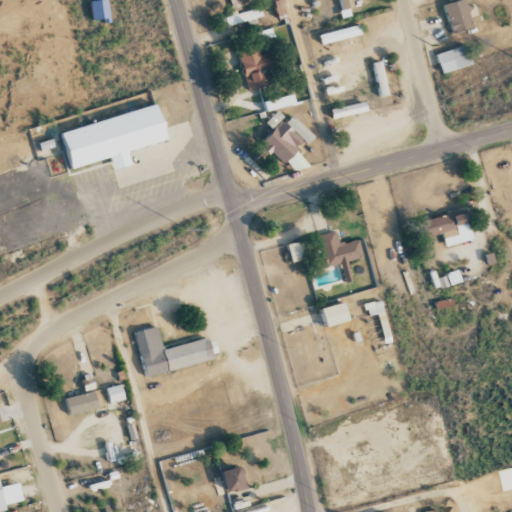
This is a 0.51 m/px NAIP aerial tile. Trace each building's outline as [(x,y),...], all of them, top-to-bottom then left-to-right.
[(106,0),(101,0),(89,1),(91,22),(109,20),(106,0)] [(339,0),(342,10),(353,7),(351,1),(354,0),(339,0)] [(472,27),(462,0),(460,0),(442,6),(452,34),(472,27)] [(221,28),(262,18),(259,7),(230,14),(230,15),(219,18),(221,28)] [(318,33),(320,43),(360,36),(359,27),(318,33)] [(271,36),(269,29),(256,33),(258,40),(271,36)] [(259,55),(256,43),(237,47),(245,90),(272,84),(270,73),(274,72),(270,52),(259,55)] [(441,74),(471,64),(464,45),(435,54),(441,74)] [(379,97),(387,95),(379,62),(372,64),(379,97)] [(294,104),(291,94),(262,102),(265,112),(294,104)] [(366,112),(364,102),(329,109),(331,118),(366,112)] [(166,141),(157,106),(60,131),(70,168),(109,158),(111,170),(130,165),(127,151),(166,141)] [(313,137),(291,116),(285,122),(274,112),(265,122),(273,129),(259,144),(281,164),(302,142),(305,145),(313,137)] [(444,247),(473,239),(465,210),(420,223),(424,238),(441,233),(444,247)] [(339,263),(344,282),(351,280),(346,261),(361,257),(357,239),(337,244),(334,231),(317,236),(324,267),(339,263)] [(286,244),(290,262),(305,258),(301,240),(286,244)] [(460,282),(457,270),(445,273),(448,285),(460,282)] [(320,308),(325,326),(348,320),(343,301),(320,308)] [(133,332),(143,375),(217,358),(213,337),(161,349),(156,326),(133,332)] [(105,388),(109,403),(124,399),(119,384),(105,388)] [(64,398),(68,415),(97,407),(93,391),(64,398)] [(245,487),(240,466),(220,471),(226,493),(245,487)] [(511,489),(511,468),(503,470),(507,490),(511,489)] [(17,482),(0,486),(0,510),(5,509),(4,505),(21,501),(17,482)]
